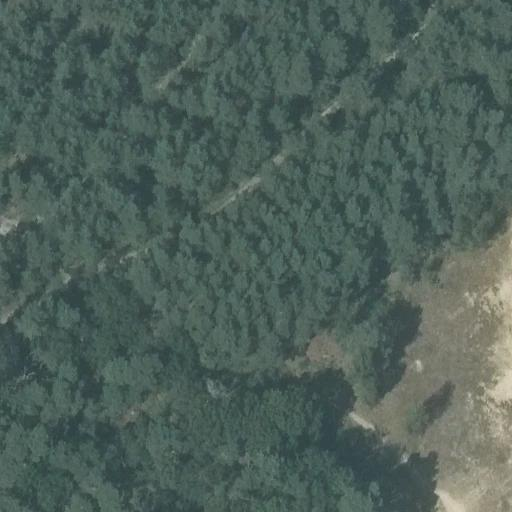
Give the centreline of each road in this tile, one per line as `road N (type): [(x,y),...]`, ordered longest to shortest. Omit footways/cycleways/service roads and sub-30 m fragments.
road 1 (track): [(487,0),(220,210),(0,323)]
road 2 (track): [(237,0),(16,238)]
road 3 (track): [(431,0),(433,77),(449,117),(511,173)]
